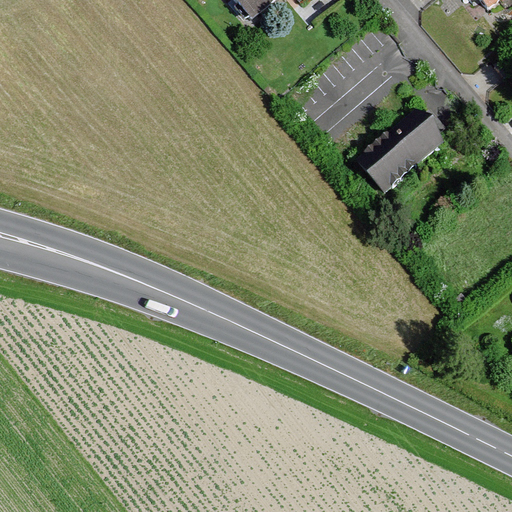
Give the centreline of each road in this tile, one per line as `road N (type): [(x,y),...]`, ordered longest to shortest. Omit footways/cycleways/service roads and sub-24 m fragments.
road 1 (primary): [(0,236),(150,287),(511,458)]
road 2 (residential): [(376,0),(511,153)]
